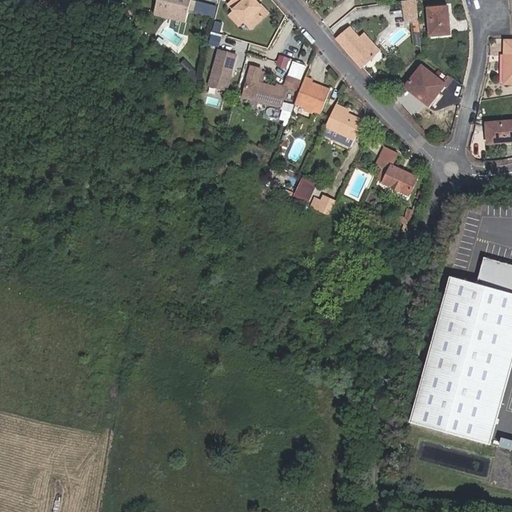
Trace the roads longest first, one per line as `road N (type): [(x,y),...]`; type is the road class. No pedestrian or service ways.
road 1 (unclassified): [(450,169),(387,368),(373,511)]
road 2 (residential): [(450,169),(291,0)]
road 3 (residential): [(450,169),(469,114),(484,16)]
